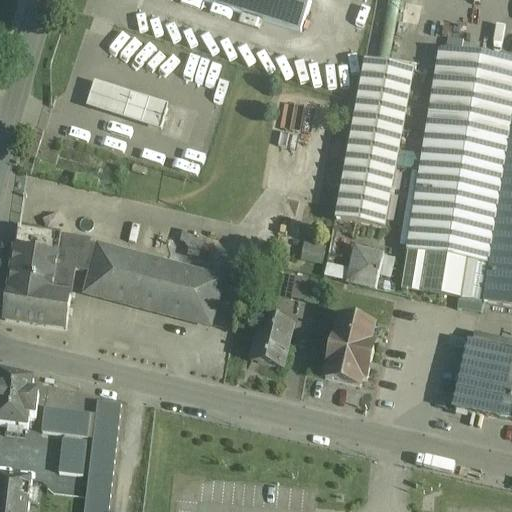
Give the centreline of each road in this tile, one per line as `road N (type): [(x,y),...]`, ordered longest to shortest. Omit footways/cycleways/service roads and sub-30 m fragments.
road 1 (residential): [(511,466),(0,339)]
road 2 (residential): [(0,150),(45,0)]
